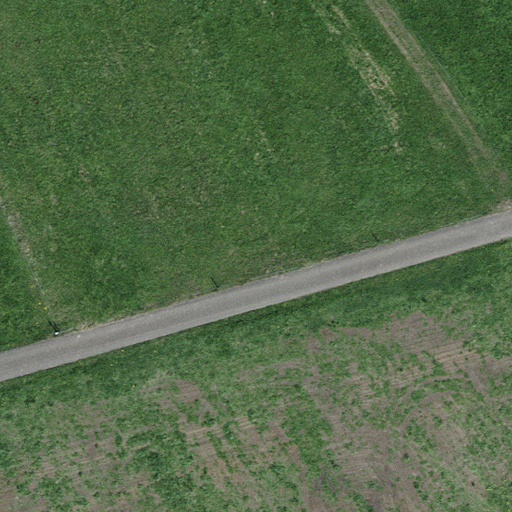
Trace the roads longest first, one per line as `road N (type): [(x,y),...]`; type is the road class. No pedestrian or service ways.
road 1 (track): [(0,369),(511,223)]
road 2 (track): [(364,0),(511,202)]
